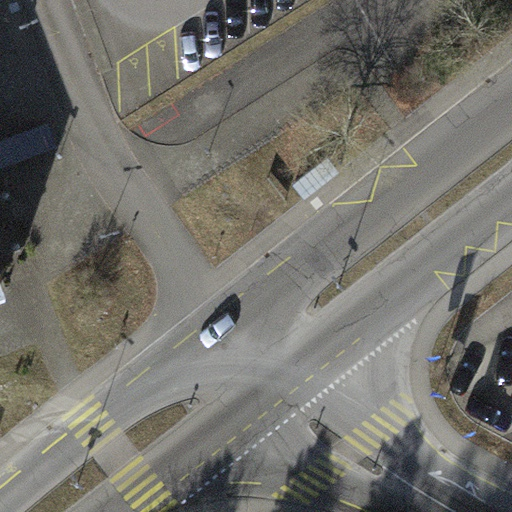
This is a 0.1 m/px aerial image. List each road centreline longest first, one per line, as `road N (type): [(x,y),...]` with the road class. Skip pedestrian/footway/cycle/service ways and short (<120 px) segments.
road 1 (tertiary): [(511,101),(228,320)]
road 2 (tertiary): [(275,394),(511,205)]
road 3 (tertiary): [(228,320),(0,509)]
road 4 (unclassified): [(465,511),(352,452),(275,394)]
road 5 (tertiary): [(115,511),(275,394)]
